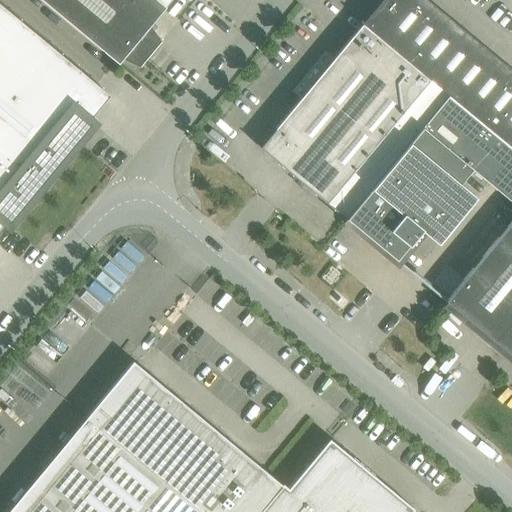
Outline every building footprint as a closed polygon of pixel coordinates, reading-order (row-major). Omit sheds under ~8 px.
[(165,7),(157,0),(42,0),(104,51),(103,51),(118,64),(122,59),(139,67),(161,41),(150,25),(165,7)] [(448,95),(346,218),(345,219),(396,261),(421,231),(437,244),(476,197),(459,183),(471,169),(511,202),(511,220),(445,300),(445,301),(511,357),(511,70),(427,0),(381,0),(363,22),(361,20),(359,20),(359,22),(448,95)] [(0,227),(109,95),(0,4),(0,227)] [(272,156),(275,159),(256,144),(255,145),(345,219),(346,218),(448,95),(362,24),(275,128),(273,133),(271,137),(270,142),(270,146),(271,151),(272,156)] [(6,511),(410,511),(413,509),(329,439),(288,488),(282,484),(281,485),(133,361),(6,511)]
